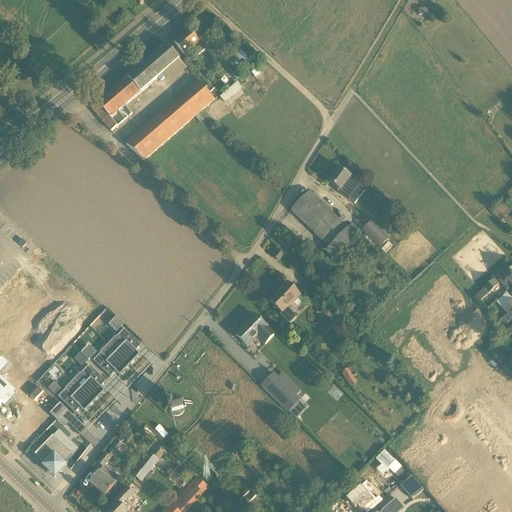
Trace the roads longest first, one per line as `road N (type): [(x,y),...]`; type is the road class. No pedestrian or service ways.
road 1 (unclassified): [(50,510),(245,264),(352,91)]
road 2 (track): [(201,0),(315,101),(330,126)]
road 3 (primary): [(63,100),(183,0)]
